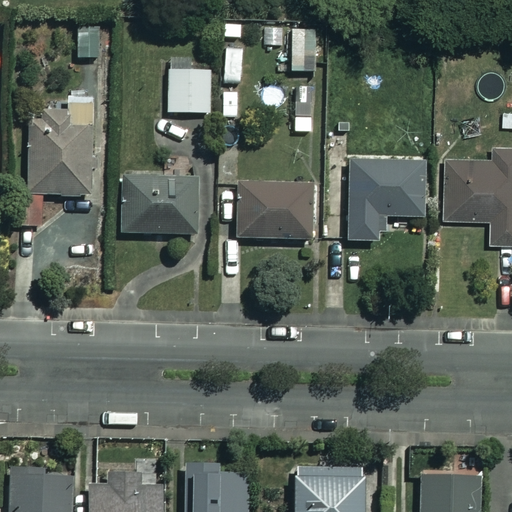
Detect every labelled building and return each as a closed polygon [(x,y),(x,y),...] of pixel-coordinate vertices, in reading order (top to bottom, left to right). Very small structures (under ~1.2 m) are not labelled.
[(98,32),(74,33),(74,58),(99,58),(98,32)] [(314,73),(315,37),(288,36),(287,72),(314,73)] [(207,73),(164,74),(165,114),(208,113),(207,73)] [(314,88),(293,87),(292,137),(313,137),(314,88)] [(86,197),(88,101),(64,100),(64,115),(25,114),(23,197),(8,197),(8,226),(39,227),(40,196),(86,197)] [(511,142),(490,143),(489,160),(443,159),(442,219),(487,220),(487,244),(511,244),(511,142)] [(417,161),(341,163),(342,243),(376,242),(376,219),(418,218),(417,161)] [(194,178),(117,178),(117,234),(194,235),(194,178)] [(307,187),(233,184),(231,239),(305,242),(307,187)] [(135,476),(103,475),(103,487),(84,487),(82,511),(159,511),(160,459),(135,458),(135,476)] [(215,474),(215,467),(178,467),(178,511),(242,511),(243,474),(215,474)] [(356,511),(356,470),(288,471),(288,511),(356,511)] [(473,511),(475,477),(415,475),(413,511),(473,511)] [(64,511),(64,476),(6,476),(5,511),(64,511)]
